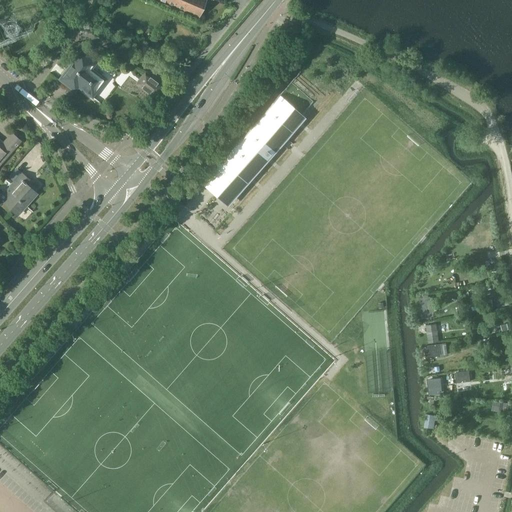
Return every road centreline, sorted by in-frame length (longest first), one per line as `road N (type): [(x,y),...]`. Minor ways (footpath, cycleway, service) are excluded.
road 1 (residential): [(511,208),(501,146),(482,105),(316,23)]
road 2 (residential): [(77,32),(182,75),(243,3)]
road 3 (secondary): [(0,343),(121,204)]
road 4 (secondary): [(107,192),(0,312)]
road 5 (secondary): [(139,185),(216,86),(228,55)]
road 6 (secondary): [(228,55),(125,172)]
